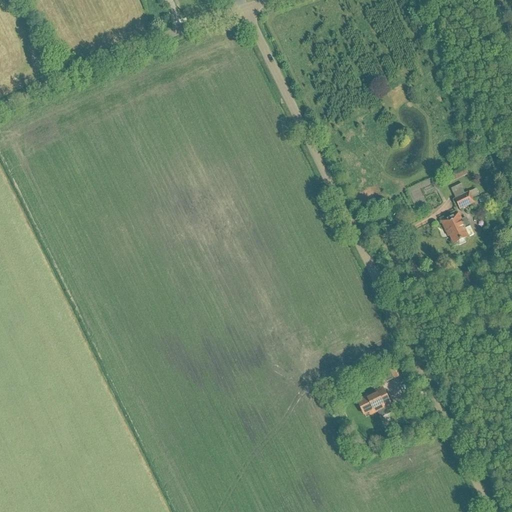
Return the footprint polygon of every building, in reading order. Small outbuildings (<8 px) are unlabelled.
[(461,211),(475,204),(470,193),(455,201),(461,211)] [(454,247),(456,246),(459,247),(466,243),(467,240),(469,239),(465,231),(467,231),(459,214),(441,223),(447,235),(448,235),(454,247)] [(402,377),(394,361),(386,365),(386,366),(380,369),(387,384),(393,380),(394,381),(402,377)] [(360,374),(352,377),(356,385),(363,382),(360,374)] [(378,413),(391,407),(383,390),(358,402),(362,410),(367,407),(370,413),(376,410),(378,413)]
